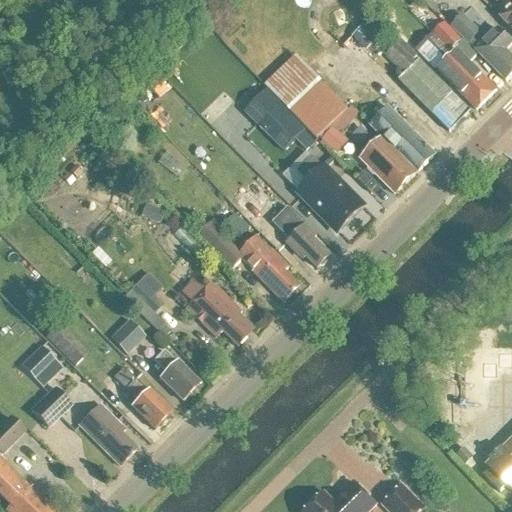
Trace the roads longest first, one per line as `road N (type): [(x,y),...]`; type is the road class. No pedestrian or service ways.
road 1 (tertiary): [(116,511),(491,133)]
road 2 (residential): [(511,261),(254,511)]
